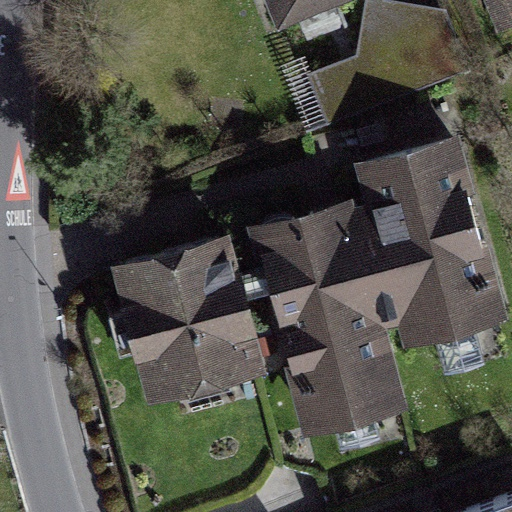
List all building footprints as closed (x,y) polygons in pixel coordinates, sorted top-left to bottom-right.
[(282,0),(287,10),(312,0),(282,0)] [(472,69),(445,0),(393,0),(362,12),(374,44),(292,75),(312,128),(472,69)] [(506,303),(458,127),(368,151),(416,327),(506,303)] [(253,219),(308,421),(404,395),(349,193),(253,219)] [(122,254),(154,383),(258,357),(226,228),(122,254)] [(511,511),(511,488),(445,511),(511,511)]
